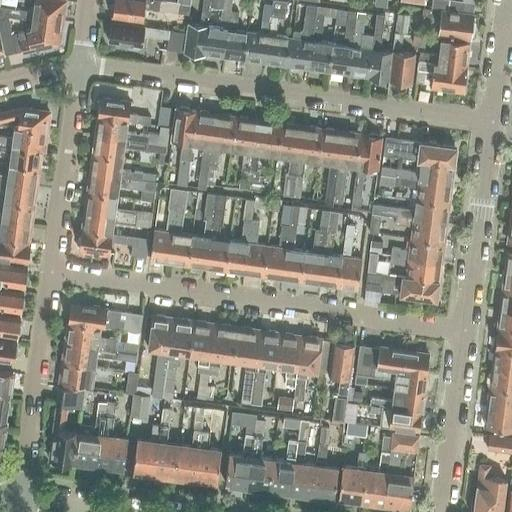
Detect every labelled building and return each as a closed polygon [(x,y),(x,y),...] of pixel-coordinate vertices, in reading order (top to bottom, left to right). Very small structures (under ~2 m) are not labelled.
[(65,1),(60,0),(33,0),(32,12),(8,9),(0,8),(0,0),(0,17),(8,17),(32,20),(33,16),(62,20),(65,1)] [(180,2),(167,1),(162,0),(114,0),(114,2),(112,2),(111,14),(112,14),(112,17),(122,18),(143,21),(145,8),(178,13),(179,3),(180,2)] [(188,22),(186,31),(184,52),(204,55),(205,54),(204,54),(208,25),(209,25),(211,8),(212,6),(212,0),(203,0),(200,24),(188,22)] [(222,0),(222,7),(221,9),(211,8),(209,25),(208,25),(204,54),(205,54),(224,57),(232,0),(222,0)] [(281,0),(277,0),(272,0),(272,7),(270,21),(264,63),(288,66),(290,56),(292,37),(276,35),(279,19),(284,19),(287,2),(281,2),(281,0)] [(431,0),(431,8),(440,9),(448,10),(448,0),(431,0)] [(458,0),(449,0),(448,11),(473,15),(475,2),(458,0)] [(179,3),(178,13),(189,14),(190,4),(179,3)] [(270,21),(272,7),(263,5),(261,20),(270,21)] [(317,6),(306,5),(303,29),(299,32),(293,31),(290,56),(288,66),(309,69),(316,13),(317,6)] [(317,6),(316,13),(324,14),(324,16),(336,18),(337,9),(317,6)] [(473,15),(448,11),(423,8),(422,18),(439,21),(437,34),(471,39),(471,35),(473,35),(475,23),(473,22),(474,15),(473,15)] [(231,11),(224,57),(244,60),(249,31),(237,29),(239,12),(231,11)] [(357,12),(348,11),(343,44),(333,42),(329,72),(348,74),(349,75),(357,12)] [(366,13),(357,12),(349,75),(368,77),(372,49),(374,35),(363,34),(366,13)] [(321,41),(324,16),(324,14),(316,13),(309,69),(329,72),(333,42),(321,41)] [(385,15),(376,14),(374,35),(372,49),(368,77),(368,78),(389,81),(393,50),(380,49),(385,15)] [(403,33),(408,34),(410,17),(397,15),(395,32),(403,33)] [(0,33),(5,55),(59,43),(62,20),(33,16),(32,20),(32,21),(31,21),(30,28),(26,29),(27,30),(12,34),(8,18),(8,17),(0,17),(0,33)] [(249,31),(244,60),(264,63),(270,21),(261,20),(260,32),(249,31)] [(168,39),(166,50),(184,52),(186,31),(121,23),(111,22),(109,42),(128,45),(128,47),(138,48),(139,46),(142,46),(144,35),(168,39)] [(416,53),(400,51),(403,33),(395,32),(393,50),(389,81),(396,82),(396,84),(409,86),(410,84),(412,84),(416,53)] [(468,46),(469,42),(440,39),(438,52),(420,50),(419,61),(467,67),(466,67),(467,59),(468,60),(470,46),(468,46)] [(434,87),(433,89),(447,91),(447,89),(464,92),(467,67),(419,61),(418,69),(425,69),(433,71),(431,87),(434,87)] [(418,72),(416,82),(423,83),(425,69),(418,69),(418,72)] [(128,122),(149,126),(151,117),(129,113),(131,102),(100,97),(100,98),(98,98),(96,110),(98,110),(97,117),(128,121),(128,122)] [(169,127),(172,108),(160,106),(159,116),(157,125),(169,127)] [(179,108),(176,108),(171,141),(184,142),(182,159),(190,160),(193,144),(192,144),(196,112),(197,112),(197,111),(187,109),(186,107),(181,106),(179,108)] [(47,131),(49,112),(21,108),(0,112),(0,124),(20,120),(19,127),(47,131)] [(205,189),(206,184),(209,163),(216,115),(209,114),(207,111),(201,111),(199,112),(197,112),(196,112),(192,144),(193,144),(204,145),(202,162),(201,162),(197,188),(205,189)] [(231,149),(236,118),(233,117),(232,115),(225,114),(223,116),(216,115),(209,163),(217,164),(219,148),(231,149)] [(146,142),(166,145),(169,127),(157,125),(157,126),(160,127),(159,135),(147,134),(147,136),(127,133),(128,122),(128,121),(97,117),(97,116),(95,129),(97,129),(96,135),(146,142)] [(242,167),(249,168),(256,120),(248,119),(247,117),(240,116),(238,118),(236,118),(231,149),(244,151),(242,167)] [(263,121),(256,120),(249,168),(257,169),(259,153),(277,155),(281,124),(273,123),(272,120),(265,120),(263,121)] [(292,195),(302,127),(295,126),(293,123),(286,122),(284,124),(281,124),(277,155),(290,157),(288,173),(285,173),(283,194),(292,195)] [(305,160),(317,161),(322,130),(319,129),(318,127),(311,126),(309,128),(302,127),(292,195),(300,196),(305,160)] [(0,143),(44,150),(47,131),(19,127),(14,127),(13,137),(0,135),(0,143)] [(317,161),(330,163),(325,200),(332,201),(342,132),(334,131),(333,129),(326,128),(324,130),(322,130),(317,161)] [(347,165),(356,167),(361,135),(359,135),(357,132),(350,131),(348,133),(342,132),(332,201),(342,202),(347,165)] [(365,168),(377,170),(382,137),(379,136),(377,134),(371,133),(368,135),(361,134),(361,135),(356,167),(351,205),(360,206),(365,168)] [(125,147),(145,150),(146,142),(96,135),(95,141),(93,141),(92,154),(123,158),(125,147)] [(429,141),(427,143),(386,137),(383,155),(417,160),(421,161),(421,160),(454,165),(456,152),(456,151),(453,147),(453,146),(452,146),(437,144),(435,142),(429,141)] [(146,142),(145,150),(158,152),(160,152),(165,153),(166,145),(146,142)] [(44,150),(0,143),(0,151),(10,152),(9,164),(40,168),(42,156),(40,155),(41,150),(44,150)] [(142,180),(144,172),(122,169),(123,158),(92,154),(90,167),(92,167),(91,173),(142,180)] [(177,185),(176,186),(187,187),(187,186),(190,160),(182,159),(180,159),(177,185)] [(421,161),(417,160),(416,171),(403,170),(403,169),(382,166),(380,174),(450,184),(451,178),(453,178),(455,166),(453,166),(453,165),(454,165),(421,160),(421,161)] [(209,163),(206,184),(214,185),(217,164),(209,163)] [(40,168),(9,164),(7,175),(0,173),(0,181),(36,187),(36,181),(38,181),(40,168)] [(248,181),(247,189),(266,192),(268,176),(256,174),(257,169),(249,168),(248,174),(249,174),(248,181)] [(144,172),(142,180),(155,182),(156,174),(144,172)] [(154,202),(155,191),(157,182),(155,182),(142,180),(91,173),(90,179),(88,179),(86,192),(118,196),(120,185),(128,186),(128,188),(142,189),(140,200),(154,202)] [(395,176),(394,184),(401,185),(417,187),(415,199),(450,204),(452,190),(450,190),(450,184),(395,176)] [(247,189),(248,181),(239,180),(238,188),(247,189)] [(0,189),(5,190),(3,201),(35,206),(37,193),(35,193),(36,187),(0,181),(0,189)] [(171,188),(168,209),(169,209),(176,210),(179,189),(171,188)] [(179,189),(176,210),(184,211),(187,190),(179,189)] [(118,196),(86,192),(85,204),(87,205),(86,211),(151,220),(152,212),(116,207),(118,196)] [(217,194),(209,193),(204,235),(192,234),(188,266),(200,268),(201,266),(206,267),(217,194)] [(226,195),(217,194),(206,267),(213,267),(213,269),(225,271),(230,239),(218,238),(220,225),(222,226),(226,195)] [(273,200),(255,197),(255,200),(254,209),(272,211),(273,200)] [(255,200),(247,199),(244,219),(251,220),(252,220),(254,209),(255,200)] [(396,216),(445,223),(446,217),(448,217),(450,204),(415,199),(414,208),(373,202),(371,212),(381,214),(396,216)] [(272,211),(279,212),(280,201),(273,200),(272,211)] [(0,212),(0,220),(30,224),(31,219),(33,219),(35,206),(3,201),(2,212),(0,212)] [(283,204),(280,224),(282,225),(289,225),(292,205),(283,204)] [(294,248),(299,206),(292,205),(289,225),(282,277),(288,278),(288,280),(300,282),(304,250),(294,248)] [(166,230),(154,229),(150,259),(151,259),(151,261),(163,262),(163,260),(169,261),(176,210),(169,209),(166,230)] [(315,228),(312,251),(304,250),(300,282),(313,284),(314,282),(319,282),(329,210),(321,209),(319,228),(315,228)] [(181,232),(184,211),(176,210),(169,261),(175,262),(175,264),(188,266),(192,234),(181,232)] [(337,285),(338,285),(342,255),(331,254),(334,232),(336,233),(339,212),(329,210),(319,282),(326,283),(325,285),(337,287),(337,285)] [(151,220),(86,211),(85,217),(83,217),(81,229),(113,233),(114,222),(150,227),(151,220)] [(371,212),(369,232),(378,233),(381,214),(371,212)] [(412,226),(410,238),(445,242),(447,229),(445,229),(445,223),(396,216),(395,224),(412,226)] [(230,239),(225,271),(238,273),(238,271),(244,272),(251,220),(244,219),(241,241),(230,239)] [(0,238),(30,243),(31,231),(29,231),(30,224),(0,220),(0,238)] [(267,244),(256,243),(259,221),(252,220),(251,220),(244,272),(251,273),(250,275),(263,276),(267,244)] [(346,224),(345,233),(353,234),(354,225),(346,224)] [(276,276),(282,277),(289,225),(282,225),(279,246),(267,244),(263,276),(276,278),(276,276)] [(131,255),(145,257),(148,238),(113,233),(81,229),(82,229),(81,236),(79,235),(77,248),(79,248),(79,249),(110,253),(111,241),(133,244),(131,255)] [(356,288),(358,288),(362,258),(350,256),(353,234),(345,233),(342,255),(338,285),(345,286),(344,288),(356,290),(356,288)] [(0,258),(28,263),(31,243),(30,243),(0,238),(0,258)] [(445,242),(410,238),(409,249),(391,247),(390,255),(440,262),(441,256),(443,256),(445,242)] [(371,241),(369,253),(370,253),(381,254),(383,242),(372,241),(371,241)] [(389,274),(405,277),(439,281),(438,281),(438,280),(440,280),(442,268),(440,268),(440,262),(390,255),(389,262),(407,264),(405,276),(389,274)] [(28,267),(18,266),(0,263),(0,284),(25,288),(25,287),(27,287),(29,274),(27,274),(28,267)] [(368,271),(365,289),(400,294),(407,295),(409,297),(414,298),(417,296),(432,298),(432,299),(433,299),(433,298),(437,296),(438,296),(438,294),(437,294),(439,281),(405,277),(389,274),(377,272),(377,273),(368,271)] [(501,290),(511,290),(511,271),(506,271),(505,277),(503,276),(501,290)] [(23,298),(24,292),(0,288),(0,309),(21,313),(21,311),(23,312),(25,299),(23,298)] [(511,290),(501,290),(500,303),(502,303),(501,309),(511,310),(511,290)] [(105,327),(140,332),(143,314),(101,308),(99,306),(93,305),(91,307),(70,304),(68,322),(69,322),(101,326),(101,327),(105,327)] [(498,315),(496,327),(498,327),(498,329),(497,328),(497,329),(511,330),(511,310),(501,309),(500,316),(498,315)] [(21,317),(11,315),(0,313),(0,334),(18,338),(18,336),(20,336),(22,324),(20,323),(21,317)] [(153,316),(152,316),(148,347),(159,348),(153,395),(163,397),(165,378),(167,366),(173,319),(168,318),(168,316),(164,315),(164,316),(158,315),(158,314),(153,314),(153,316)] [(190,352),(194,319),(188,319),(183,318),(178,317),(178,319),(173,319),(167,366),(177,367),(178,359),(179,359),(180,351),(189,352),(190,352)] [(194,319),(190,352),(200,353),(199,361),(200,361),(198,370),(200,370),(208,371),(214,325),(209,324),(209,322),(205,321),(199,321),(199,320),(194,319)] [(69,322),(69,324),(66,326),(65,332),(67,334),(66,342),(116,349),(117,339),(100,337),(101,327),(101,326),(69,322)] [(219,326),(214,325),(208,371),(218,373),(219,364),(220,364),(221,356),(231,357),(233,345),(235,325),(230,324),(230,325),(224,324),(219,323),(219,326)] [(254,379),(260,331),(255,331),(256,328),(251,327),(251,328),(245,327),(235,325),(233,345),(237,345),(235,360),(245,361),(244,369),(245,369),(244,378),(254,379)] [(251,403),(261,405),(263,381),(265,372),(266,372),(267,364),(277,366),(281,331),(276,331),(270,330),(265,329),(265,332),(260,331),(254,379),(252,390),(251,403)] [(511,330),(497,329),(497,335),(495,335),(493,346),(495,347),(495,348),(511,350),(511,330)] [(277,366),(286,367),(285,375),(286,375),(285,384),(294,385),(295,385),(301,337),(296,336),(297,333),(292,333),(286,332),(281,331),(277,366)] [(318,371),(322,340),(321,339),(322,337),(317,337),(311,336),(306,335),(306,337),(301,337),(295,385),(305,387),(306,378),(307,378),(308,370),(318,371)] [(0,359),(4,361),(14,362),(15,360),(15,359),(17,359),(19,345),(17,344),(17,341),(7,340),(0,339),(0,359)] [(334,419),(344,421),(350,378),(349,378),(354,344),(347,343),(348,341),(335,340),(335,341),(322,340),(318,371),(318,372),(329,374),(329,375),(340,376),(338,393),(332,392),(332,398),(336,398),(334,419)] [(137,352),(138,342),(135,343),(124,341),(123,350),(137,352)] [(116,349),(66,342),(65,349),(63,351),(62,357),(64,359),(63,362),(96,367),(96,366),(98,356),(136,361),(137,352),(123,350),(116,349)] [(404,351),(360,345),(358,354),(357,364),(377,367),(402,370),(404,351)] [(511,370),(511,350),(495,348),(495,349),(496,349),(496,350),(493,350),(492,362),(494,362),(493,368),(511,370)] [(402,370),(426,373),(427,374),(429,355),(404,351),(402,370)] [(61,380),(61,382),(61,383),(93,387),(95,376),(112,379),(113,368),(96,366),(96,367),(63,362),(62,370),(60,372),(59,377),(61,380)] [(377,367),(357,364),(355,384),(366,385),(368,375),(395,378),(394,388),(425,393),(427,380),(425,379),(426,373),(402,370),(377,367)] [(511,390),(511,370),(493,368),(492,374),(490,374),(489,387),(511,390)] [(15,372),(0,370),(0,392),(10,394),(11,388),(13,388),(15,372)] [(208,371),(200,370),(197,398),(206,399),(207,385),(208,371)] [(128,371),(125,392),(134,393),(136,393),(138,373),(134,372),(128,371)] [(172,398),(175,380),(165,378),(163,397),(172,398)] [(207,385),(206,399),(213,400),(214,386),(207,385)] [(293,398),(293,400),(294,400),(303,401),(305,387),(295,385),(294,385),(293,398)] [(60,387),(60,389),(49,463),(74,466),(74,464),(79,432),(78,432),(79,430),(76,429),(75,431),(65,430),(68,406),(82,408),(85,390),(70,388),(60,387)] [(511,410),(511,390),(489,387),(487,401),(489,401),(488,407),(511,410)] [(425,393),(394,388),(392,399),(371,397),(370,404),(421,411),(422,405),(424,405),(425,393)] [(243,389),(241,402),(251,403),(252,390),(243,389)] [(355,391),(353,401),(360,402),(362,392),(355,391)] [(147,417),(150,395),(136,393),(134,393),(131,415),(147,417)] [(293,398),(278,396),(276,409),(292,411),(294,400),(293,400),(293,398)] [(106,416),(107,403),(99,401),(97,415),(106,416)] [(106,416),(113,417),(114,404),(107,403),(106,416)] [(382,413),(381,426),(419,431),(420,430),(421,430),(423,418),(421,418),(422,411),(421,411),(370,404),(369,412),(382,413)] [(202,430),(204,416),(205,407),(197,406),(194,428),(202,430)] [(486,425),(485,427),(511,430),(511,410),(488,407),(487,413),(485,413),(484,425),(486,425)] [(161,424),(169,425),(171,410),(162,408),(160,424),(161,424)] [(232,412),(231,421),(245,422),(246,414),(232,412)] [(246,414),(245,422),(255,424),(255,419),(256,415),(246,414)] [(79,432),(74,464),(93,466),(93,464),(97,464),(97,465),(99,465),(106,416),(97,415),(95,432),(79,430),(78,432),(79,432)] [(123,468),(127,436),(113,434),(115,417),(113,417),(106,416),(99,465),(100,466),(100,465),(104,465),(104,467),(123,470),(123,468)] [(202,430),(211,431),(212,417),(204,416),(202,430)] [(300,420),(283,418),(282,427),(298,429),(299,429),(300,420)] [(255,424),(253,435),(254,435),(263,436),(265,421),(256,419),(255,419),(255,424)] [(306,441),(309,421),(300,420),(299,429),(298,429),(297,440),(306,441)] [(137,437),(134,461),(133,471),(134,471),(134,473),(149,475),(149,473),(153,474),(153,475),(154,475),(161,424),(160,424),(153,423),(151,439),(137,437)] [(345,435),(366,437),(367,425),(347,423),(345,435)] [(175,479),(180,442),(167,441),(169,425),(161,424),(154,475),(155,475),(156,474),(159,475),(159,477),(175,479)] [(319,443),(328,444),(330,428),(321,427),(319,443)] [(180,442),(175,479),(191,481),(191,479),(195,479),(195,480),(196,480),(202,430),(194,428),(192,444),(180,442)] [(202,430),(196,480),(197,480),(201,480),(201,482),(216,484),(216,482),(217,482),(221,448),(209,446),(211,431),(202,430)] [(410,503),(411,493),(414,475),(413,475),(416,452),(417,452),(419,435),(392,432),(392,436),(384,504),(405,507),(406,508),(411,504),(410,503)] [(226,473),(225,483),(227,484),(227,485),(240,487),(241,485),(247,486),(254,435),(253,435),(245,434),(242,453),(229,451),(226,473)] [(254,435),(247,486),(254,487),(253,489),(269,491),(273,457),(261,456),(263,436),(254,435)] [(366,467),(361,501),(363,501),(363,503),(375,505),(375,503),(384,504),(392,436),(383,435),(379,469),(366,467)] [(511,438),(499,437),(489,435),(487,449),(511,452),(511,438)] [(273,457),(269,491),(284,493),(284,491),(291,492),(297,440),(289,439),(286,459),(273,457)] [(297,440),(291,492),(297,493),(297,495),(311,496),(311,495),(312,495),(317,463),(316,463),(304,461),(306,441),(297,440)] [(317,463),(312,495),(319,496),(318,497),(332,499),(332,497),(334,498),(336,488),(338,466),(326,464),(328,444),(319,443),(316,463),(317,463)] [(368,453),(359,452),(359,453),(358,453),(356,466),(342,464),(339,488),(338,498),(340,498),(340,500),(352,502),(352,500),(361,501),(366,467),(368,453)] [(490,465),(480,464),(473,511),(502,511),(506,480),(489,477),(490,465)]
